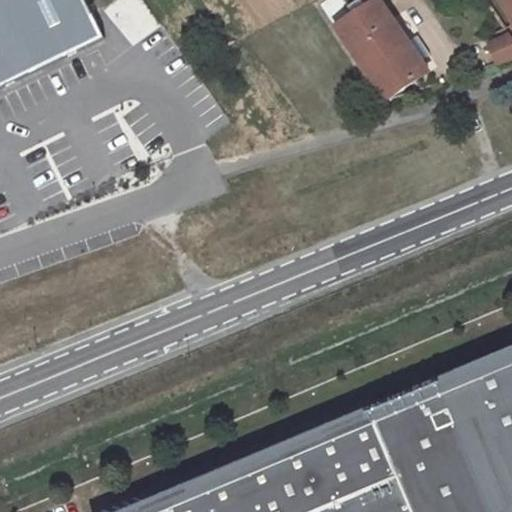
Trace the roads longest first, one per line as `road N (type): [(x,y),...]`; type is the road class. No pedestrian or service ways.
road 1 (secondary): [(511,189),(0,398)]
road 2 (residential): [(0,253),(222,171),(511,79)]
